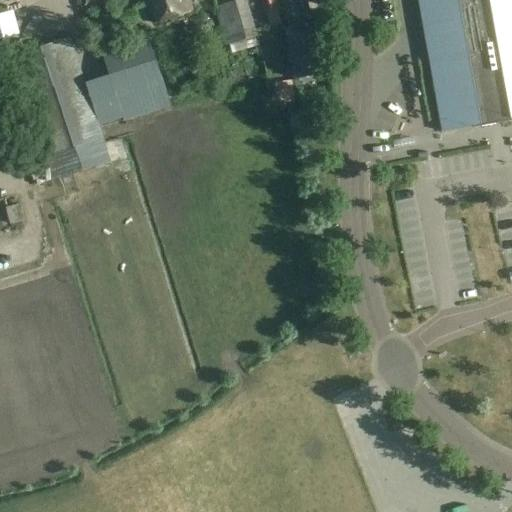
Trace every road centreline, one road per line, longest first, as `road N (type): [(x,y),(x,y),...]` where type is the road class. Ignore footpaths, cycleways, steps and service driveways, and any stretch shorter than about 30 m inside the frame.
road 1 (residential): [(393,362),(370,315),(350,203),(351,0)]
road 2 (residential): [(511,472),(448,432),(393,362)]
road 3 (residential): [(393,362),(451,325),(511,306)]
